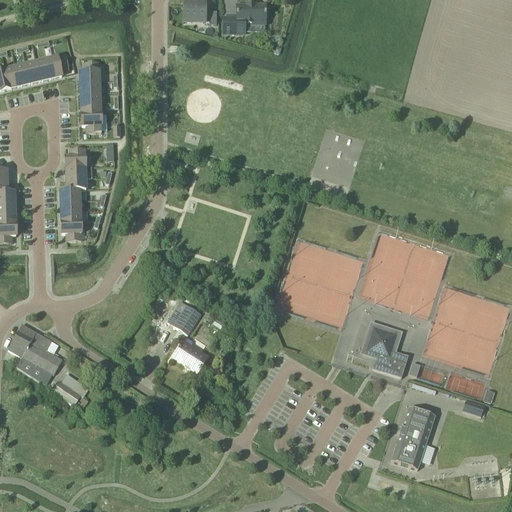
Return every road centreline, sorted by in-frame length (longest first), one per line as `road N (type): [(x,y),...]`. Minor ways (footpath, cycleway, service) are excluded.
road 1 (residential): [(341,511),(73,347),(59,309)]
road 2 (residential): [(59,309),(106,289),(157,203),(158,0)]
road 3 (residential): [(34,175),(40,305)]
